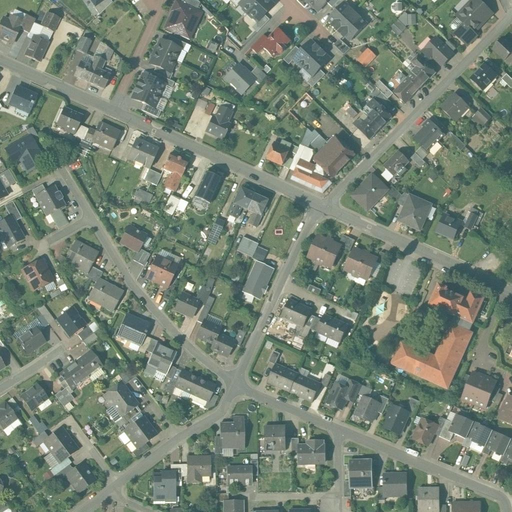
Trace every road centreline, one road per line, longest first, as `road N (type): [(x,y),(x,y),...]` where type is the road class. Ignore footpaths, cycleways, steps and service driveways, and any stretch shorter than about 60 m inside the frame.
road 1 (residential): [(328,207),(511,11)]
road 2 (residential): [(112,110),(319,202)]
road 3 (residential): [(235,381),(146,301),(90,217)]
road 4 (residential): [(328,207),(511,290)]
road 5 (residential): [(319,202),(235,381)]
road 6 (residential): [(507,511),(505,498),(490,487),(338,425)]
road 7 (residential): [(338,425),(339,490),(260,497)]
road 8 (residential): [(0,60),(112,110)]
road 9 (residential): [(112,110),(162,0)]
